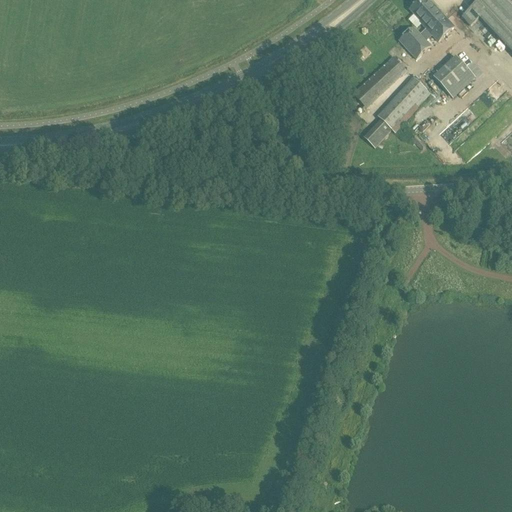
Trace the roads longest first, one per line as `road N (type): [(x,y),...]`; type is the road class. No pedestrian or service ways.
road 1 (unclassified): [(511,184),(321,190),(255,84)]
road 2 (primary): [(0,150),(141,130),(255,84)]
road 3 (primary): [(248,71),(128,120),(0,140)]
road 4 (track): [(98,158),(311,184)]
road 5 (primary): [(255,84),(371,0)]
road 6 (primary): [(353,0),(248,71)]
